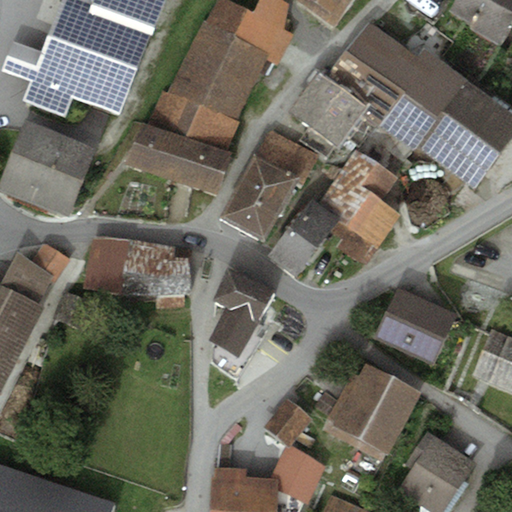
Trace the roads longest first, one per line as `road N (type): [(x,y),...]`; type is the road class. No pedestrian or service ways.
road 1 (residential): [(203,238),(215,203),(302,73),(381,0)]
road 2 (residential): [(323,300),(355,341),(511,446)]
road 3 (tertiary): [(511,207),(401,273),(323,300)]
road 4 (tertiary): [(203,238),(104,227),(0,231)]
road 5 (residential): [(203,238),(197,440)]
road 6 (residential): [(323,300),(302,354),(197,440)]
road 7 (tertiary): [(323,300),(294,292),(203,238)]
